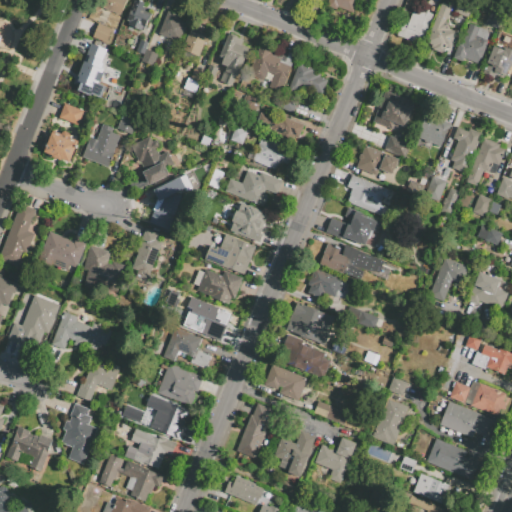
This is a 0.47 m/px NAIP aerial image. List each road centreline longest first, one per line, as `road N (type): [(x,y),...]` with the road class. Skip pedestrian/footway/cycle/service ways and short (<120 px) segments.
road 1 (residential): [(182,511),(390,0)]
road 2 (residential): [(0,197),(79,0)]
road 3 (residential): [(368,58),(225,0)]
road 4 (residential): [(511,115),(368,58)]
